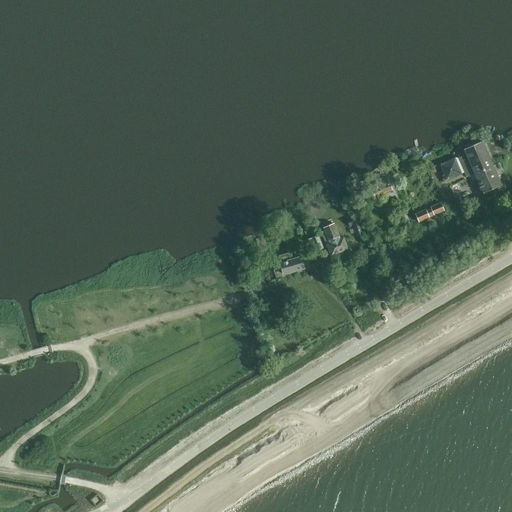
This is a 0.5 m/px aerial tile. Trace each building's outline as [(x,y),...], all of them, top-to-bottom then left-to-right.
[(493,165),(483,142),(466,149),(468,155),(460,158),(461,160),(457,162),(456,158),(441,165),(447,180),(462,174),(462,172),(465,171),(467,177),(475,173),(493,165)] [(502,185),(493,165),(475,173),(484,193),(502,185)] [(393,190),(390,181),(372,189),(376,198),(393,190)] [(445,210),(442,204),(432,209),(435,215),(445,210)] [(430,217),(427,211),(417,215),(419,222),(430,217)] [(356,232),(357,237),(364,234),(357,216),(347,220),(350,226),(353,225),(354,229),(351,230),(352,233),(356,232)] [(318,235),(319,236),(313,238),(313,237),(309,239),(314,252),(324,248),(319,235),(318,235)] [(349,248),(346,242),(344,243),(343,240),(328,245),(332,256),(347,250),(347,249),(349,248)] [(305,267),(302,257),(294,259),(292,252),(280,256),(282,263),(281,263),(284,274),(305,267)]
